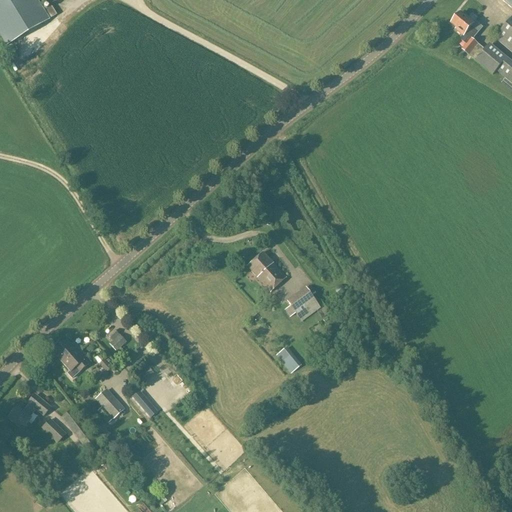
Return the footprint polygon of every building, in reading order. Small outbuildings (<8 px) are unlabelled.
[(37,0),(0,0),(0,36),(6,47),(57,16),(51,7),(44,12),(42,7),(46,5),(45,2),(40,5),(37,0)] [(511,0),(501,0),(511,9),(511,18),(495,39),(511,53),(511,0)] [(451,23),(451,24),(456,28),(454,30),(462,36),(459,40),(466,45),(462,50),(469,56),(475,61),(485,50),(478,44),(474,40),(483,28),(477,23),(476,23),(475,25),(473,23),(460,12),(459,14),(451,23)] [(263,253),(247,267),(270,293),(286,278),(263,253)] [(305,288),(286,302),(301,322),(304,320),(298,311),(314,300),(312,297),(309,292),(307,289),(306,289),(305,288)] [(114,330),(108,337),(112,342),(109,344),(116,352),(126,343),(119,335),(114,330)] [(67,340),(52,353),(63,365),(74,356),(75,357),(81,352),(73,344),(72,346),(67,340)] [(74,356),(63,365),(69,372),(67,374),(72,380),(74,377),(90,363),(81,352),(75,357),(74,356)] [(99,354),(94,359),(107,373),(112,368),(99,354)] [(292,354),(281,363),(291,375),(301,366),(292,354)] [(148,367),(136,377),(142,385),(154,375),(148,367)] [(106,390),(95,400),(101,407),(102,408),(113,420),(124,410),(114,400),(106,390)] [(140,391),(132,398),(152,419),(160,412),(140,391)] [(17,407),(7,419),(21,431),(31,419),(30,418),(36,411),(43,418),(51,409),(35,395),(27,404),(28,405),(22,412),(17,407)] [(70,411),(61,418),(82,446),(89,455),(98,448),(91,439),(70,411)] [(50,420),(41,429),(57,444),(66,435),(50,420)]
